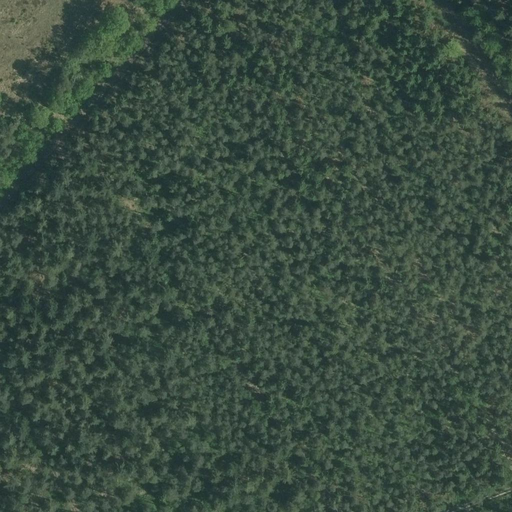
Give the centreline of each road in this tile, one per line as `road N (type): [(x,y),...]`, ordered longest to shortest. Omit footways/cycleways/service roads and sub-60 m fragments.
road 1 (track): [(183,0),(0,198)]
road 2 (track): [(76,511),(0,345)]
road 3 (track): [(511,106),(438,0)]
